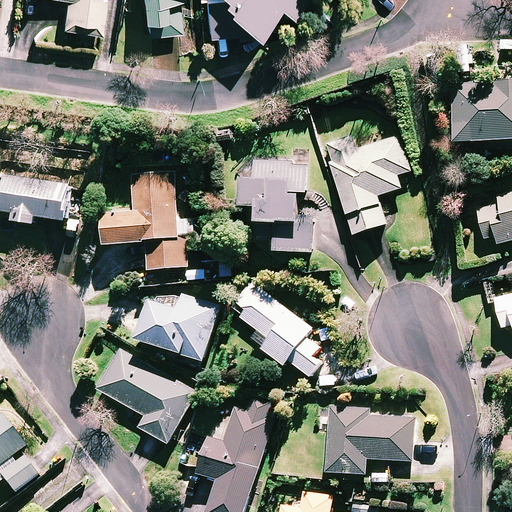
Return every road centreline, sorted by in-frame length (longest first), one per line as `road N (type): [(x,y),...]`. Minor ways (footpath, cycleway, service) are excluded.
road 1 (residential): [(0,67),(200,100),(402,27),(430,0)]
road 2 (residential): [(41,323),(68,407),(148,511)]
road 3 (residential): [(410,326),(455,386),(468,462),(465,511)]
